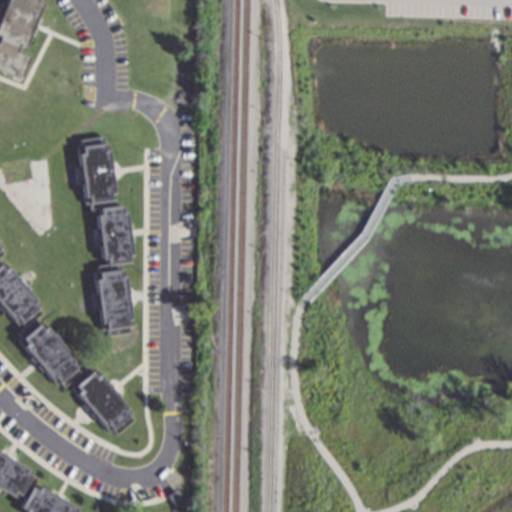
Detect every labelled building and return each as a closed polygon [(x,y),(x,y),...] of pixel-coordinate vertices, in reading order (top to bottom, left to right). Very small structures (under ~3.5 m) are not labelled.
[(37,0),(42,2),(37,17),(40,18),(33,34),(30,32),(24,48),(18,46),(16,51),(29,57),(19,80),(0,72),(0,6),(3,7),(5,0),(37,0)] [(103,144),(107,143),(114,200),(110,200),(111,207),(121,206),(122,213),(126,212),(132,254),(128,255),(129,262),(119,264),(119,270),(123,269),(131,325),(127,326),(128,333),(106,336),(105,329),(101,329),(93,273),(98,272),(97,266),(106,265),(105,258),(102,258),(96,215),(100,215),(99,209),(89,210),(88,203),(84,203),(77,147),(81,146),(80,140),(102,137),(103,144)] [(0,244),(1,246),(0,246),(0,250),(2,253),(0,254),(0,263),(2,262),(39,306),(37,308),(41,313),(33,319),(37,324),(38,324),(40,322),(77,365),(74,367),(79,372),(86,366),(90,371),(93,369),(130,412),(127,415),(132,420),(115,434),(110,429),(107,432),(70,388),(73,386),(69,381),(62,387),(57,382),(54,384),(18,341),(20,339),(16,334),(16,333),(23,327),(19,322),(16,325),(0,305),(0,244)] [(0,454),(31,472),(29,475),(35,479),(30,487),(36,490),(38,487),(76,508),(74,511),(23,511),(25,510),(19,507),(24,498),(18,494),(16,498),(0,488),(0,454)] [(184,495),(181,497),(183,500),(173,507),(167,498),(165,495),(173,490),(178,486),(184,495)]
